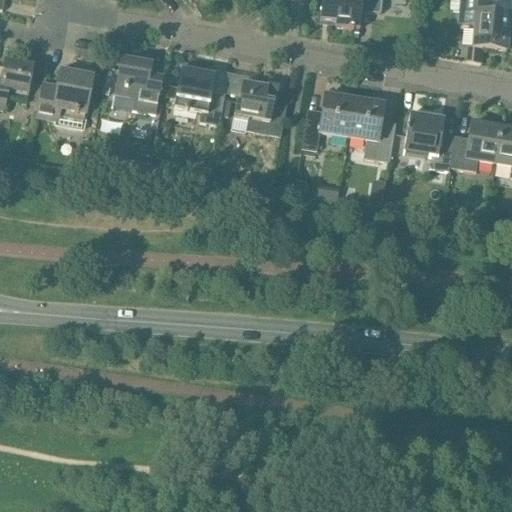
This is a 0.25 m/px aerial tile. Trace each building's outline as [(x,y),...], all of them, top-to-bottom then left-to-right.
[(379,17),(380,0),(321,0),(319,24),(335,26),(335,30),(358,32),(360,15),(379,17)] [(460,0),(460,7),(458,27),(474,29),(472,50),(505,54),(508,20),(491,18),(493,3),(469,0),(460,0)] [(111,102),(110,111),(154,120),(160,87),(147,84),(150,67),(119,61),(111,102)] [(32,69),(2,63),(1,71),(0,71),(0,113),(3,114),(5,101),(25,105),(32,69)] [(213,79),(180,72),(172,113),(200,118),(198,127),(217,131),(223,100),(209,97),(213,79)] [(41,87),(35,121),(56,125),(55,128),(81,133),(84,119),(92,80),(60,74),(57,90),(41,87)] [(231,124),(229,133),(252,137),(279,142),(286,107),(274,105),(277,90),(265,88),(264,92),(240,87),(236,107),(234,107),(231,124)] [(318,137),(346,142),(353,104),(323,99),(318,126),(304,124),(299,153),(315,156),(318,137)] [(382,109),(353,104),(346,142),(366,145),(362,164),(387,168),(393,138),(378,135),(382,109)] [(447,172),(448,172),(453,141),(440,139),(443,124),(408,118),(401,157),(429,161),(427,173),(446,176),(447,172)] [(453,141),(448,172),(474,177),(476,165),(493,168),(499,133),(469,128),(467,143),(453,141)] [(511,135),(499,133),(493,168),(509,170),(507,182),(511,183),(511,135)] [(198,175),(195,191),(206,193),(210,173),(199,171),(198,175)]
